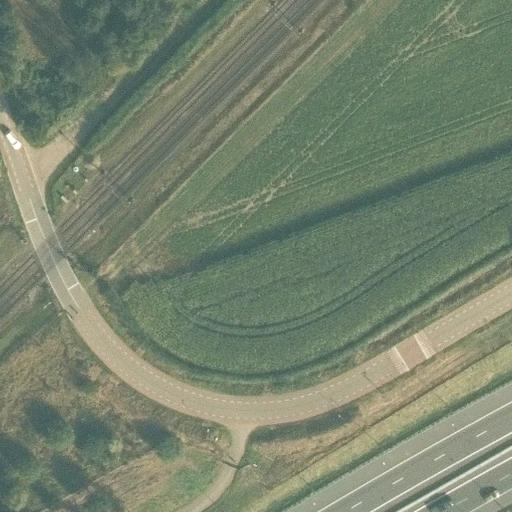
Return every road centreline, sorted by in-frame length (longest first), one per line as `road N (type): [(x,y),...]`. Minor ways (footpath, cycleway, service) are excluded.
road 1 (unclassified): [(511,297),(313,406),(250,414),(200,408),(147,384),(91,329),(26,182)]
road 2 (track): [(26,182),(211,0)]
road 3 (motorway): [(511,418),(346,511)]
